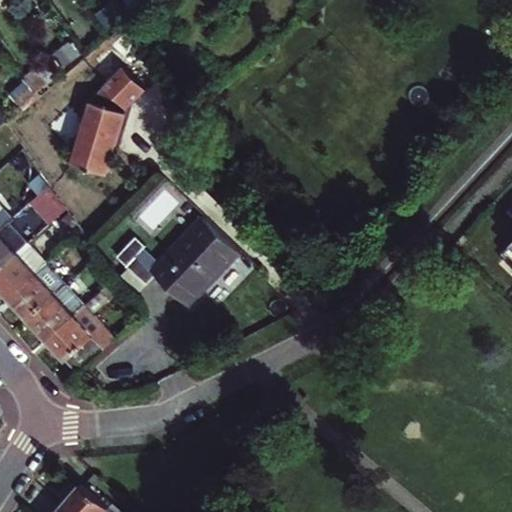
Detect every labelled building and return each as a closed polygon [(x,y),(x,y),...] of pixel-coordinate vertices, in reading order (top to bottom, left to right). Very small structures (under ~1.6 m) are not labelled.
[(114,0),(101,0),(92,7),(103,23),(121,9),(114,0)] [(81,162),(80,165),(86,167),(92,168),(98,169),(104,169),(105,167),(111,168),(117,139),(124,105),(129,99),(145,83),(122,61),(76,110),(83,116),(74,161),(81,162)] [(20,69),(31,83),(40,77),(30,62),(20,69)] [(124,105),(117,139),(121,140),(129,99),(124,105)] [(26,184),(37,196),(50,184),(41,171),(26,184)] [(50,184),(37,196),(31,201),(50,222),(66,207),(50,184)] [(0,228),(10,220),(0,209),(0,228)] [(141,233),(123,252),(150,279),(159,270),(193,303),(244,250),(208,215),(157,266),(143,252),(152,243),(141,233)] [(0,229),(19,250),(30,240),(17,226),(20,223),(14,217),(10,220),(0,228),(0,229)] [(0,229),(0,267),(19,250),(0,229)] [(19,250),(0,267),(0,284),(11,296),(38,271),(49,262),(30,240),(19,250)] [(38,271),(57,292),(67,283),(49,262),(38,271)] [(11,296),(30,317),(57,292),(38,271),(11,296)] [(87,303),(94,311),(109,297),(102,290),(87,303)] [(57,292),(30,317),(49,338),(77,313),(57,292)] [(77,313),(49,338),(79,370),(117,337),(94,311),(87,303),(77,313)] [(72,511),(116,511),(83,483),(64,505),(72,511)]
